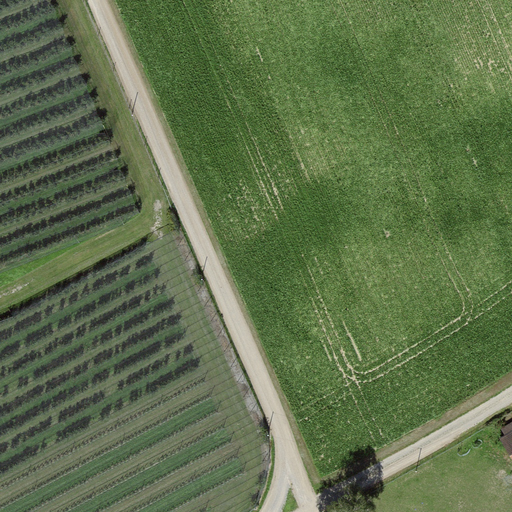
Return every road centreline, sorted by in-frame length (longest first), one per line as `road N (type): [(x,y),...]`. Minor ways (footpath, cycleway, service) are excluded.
road 1 (track): [(306,511),(284,406),(104,0)]
road 2 (track): [(314,511),(511,393)]
road 3 (track): [(0,285),(149,224)]
